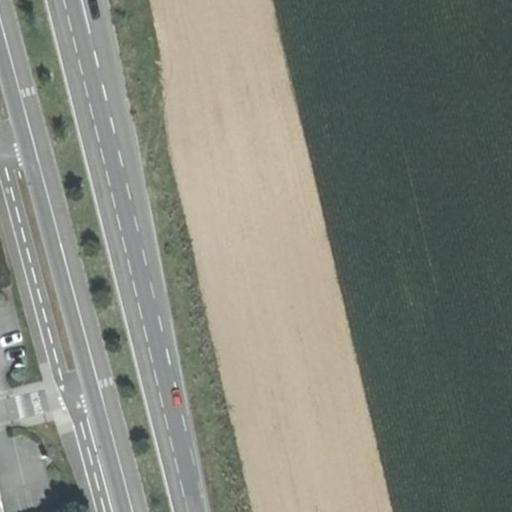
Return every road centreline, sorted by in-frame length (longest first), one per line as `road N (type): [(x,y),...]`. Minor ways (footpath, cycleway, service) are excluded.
road 1 (secondary): [(130,272),(63,0)]
road 2 (secondary): [(130,272),(139,213),(90,0)]
road 3 (secondary): [(33,137),(101,384)]
road 4 (secondary): [(190,511),(130,272)]
road 5 (secondary): [(101,384),(135,511)]
road 6 (secondary): [(0,15),(33,137)]
